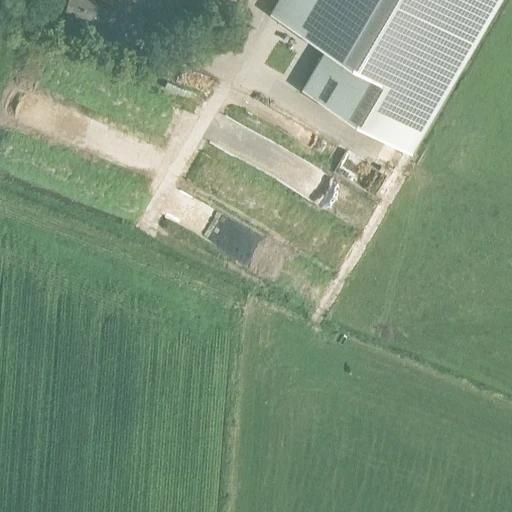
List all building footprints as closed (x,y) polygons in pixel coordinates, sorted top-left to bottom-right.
[(69,0),(69,1),(68,1),(66,11),(106,20),(110,1),(108,1),(108,0),(69,0)] [(411,151),(499,1),(499,0),(277,0),(272,11),(329,44),(303,88),(411,151)] [(81,99),(100,104),(107,81),(88,75),(81,99)] [(266,108),(258,125),(290,139),(297,122),(266,108)] [(206,134),(283,178),(296,155),(219,111),(206,134)] [(287,183),(300,194),(319,171),(305,160),(287,183)] [(293,201),(266,194),(262,209),(289,216),(293,201)]
